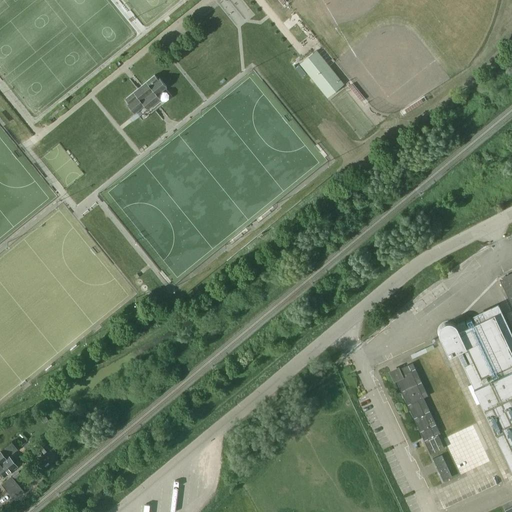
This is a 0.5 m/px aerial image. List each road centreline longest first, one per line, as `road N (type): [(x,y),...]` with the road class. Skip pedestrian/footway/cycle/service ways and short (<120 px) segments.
road 1 (unclassified): [(214,431),(406,272),(511,214)]
road 2 (unclassified): [(205,0),(37,136)]
